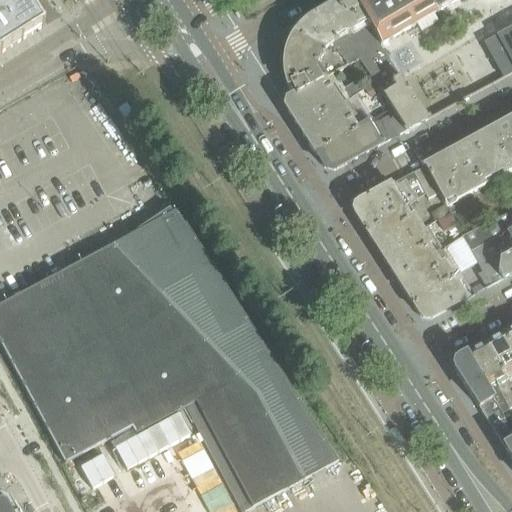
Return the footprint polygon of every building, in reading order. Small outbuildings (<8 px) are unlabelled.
[(0,0),(0,56),(1,56),(1,55),(20,43),(20,44),(22,42),(40,30),(40,31),(43,30),(42,29),(43,29),(43,28),(42,26),(41,26),(24,0),(0,0)] [(380,49),(350,1),(351,1),(350,0),(346,0),(309,22),(306,24),(301,29),(322,49),(327,53),(338,57),(347,69),(359,61),(380,49)] [(458,0),(350,0),(351,1),(350,1),(380,49),(460,2),(458,0)] [(347,69),(338,57),(327,53),(322,49),(301,29),(298,31),(293,38),(287,50),(284,63),(283,65),(284,75),(285,84),(289,93),(292,99),(294,97),(295,98),(324,81),(325,83),(347,69)] [(511,29),(482,46),(502,81),(511,75),(511,29)] [(426,122),(380,49),(359,61),(394,116),(406,133),(426,122)] [(356,132),(325,83),(324,81),(295,98),(289,102),(286,112),(314,155),(356,132)] [(345,103),(357,96),(352,89),(341,97),(345,103)] [(125,106),(117,111),(125,124),(134,118),(125,106)] [(370,153),(406,133),(394,116),(360,138),(370,153)] [(511,120),(502,127),(471,143),(491,182),(501,177),(502,180),(511,174),(511,120)] [(370,153),(360,138),(356,132),(314,155),(323,170),(334,173),(370,153)] [(483,186),(491,182),(471,143),(424,169),(439,196),(438,197),(443,207),(453,202),(455,205),(484,189),(483,186)] [(439,196),(424,169),(413,175),(425,197),(427,202),(438,197),(439,196)] [(366,236),(403,211),(389,188),(356,206),(353,217),(366,236)] [(445,217),(441,209),(430,215),(434,223),(445,217)] [(248,511),(337,465),(176,213),(174,214),(172,216),(169,210),(133,234),(134,236),(113,247),(30,292),(0,307),(0,347),(40,421),(64,466),(131,430),(182,403),(241,511),(248,511)] [(434,258),(429,250),(432,248),(412,218),(409,220),(403,211),(366,236),(396,283),(434,258)] [(511,276),(511,213),(504,217),(498,274),(503,282),(511,276)] [(498,274),(504,217),(461,240),(489,289),(503,282),(498,274)] [(461,240),(455,229),(447,233),(453,244),(461,240)] [(473,298),(455,269),(448,274),(442,265),(439,267),(434,258),(396,283),(419,319),(430,321),(473,298)] [(511,331),(503,336),(511,352),(511,331)] [(511,352),(503,336),(486,346),(511,393),(511,352)] [(511,410),(511,393),(486,346),(466,356),(501,417),(511,410)] [(504,421),(501,417),(466,356),(456,362),(454,372),(490,429),(504,421)] [(511,435),(504,421),(490,429),(511,463),(511,435)] [(0,511),(14,511),(9,501),(0,498),(0,511)]
